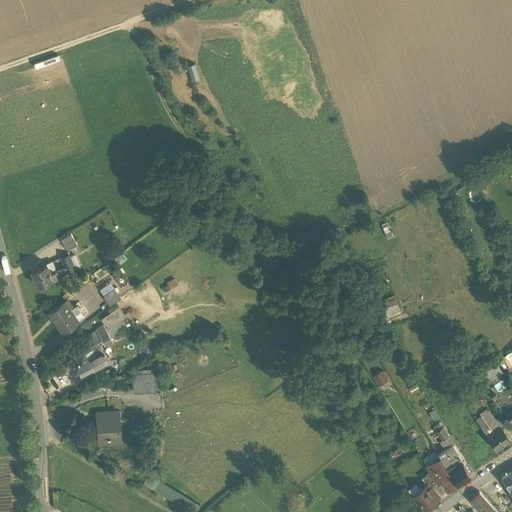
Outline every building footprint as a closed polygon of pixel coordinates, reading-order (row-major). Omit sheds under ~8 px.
[(71,234),(60,240),(67,251),(77,244),(71,234)] [(68,254),(61,257),(66,268),(67,273),(75,270),(68,254)] [(51,274),(46,263),(31,270),(37,286),(57,277),(55,273),(51,274)] [(66,268),(55,273),(57,277),(67,273),(66,268)] [(110,282),(99,290),(104,296),(114,288),(115,288),(110,282)] [(114,288),(104,296),(110,305),(120,297),(114,288)] [(67,300),(49,313),(62,332),(78,320),(70,309),(73,307),(72,307),(67,300)] [(84,316),(76,304),(72,307),(73,307),(70,309),(78,320),(84,316)] [(105,314),(110,324),(127,316),(122,306),(105,314)] [(122,319),(105,329),(111,339),(128,329),(122,319)] [(105,329),(103,326),(96,330),(102,340),(104,343),(111,339),(105,329)] [(96,330),(89,335),(94,343),(98,341),(98,342),(102,340),(96,330)] [(90,346),(83,350),(89,360),(104,352),(102,349),(94,353),(90,346)] [(89,360),(83,350),(67,358),(75,372),(85,366),(90,363),(89,360)] [(104,352),(89,360),(90,363),(85,366),(87,370),(92,367),(93,370),(109,361),(104,352)] [(500,369),(495,362),(488,367),(493,373),(500,369)] [(488,367),(480,372),(484,379),(493,373),(488,367)] [(159,368),(151,369),(151,370),(141,370),(141,375),(152,374),(153,389),(161,389),(159,368)] [(141,375),(133,376),(134,391),(153,389),(152,374),(141,375)] [(500,427),(489,409),(475,418),(487,435),(500,427)] [(120,411),(103,412),(104,420),(97,421),(99,442),(111,441),(110,436),(119,436),(117,420),(121,420),(120,411)] [(439,423),(433,426),(436,431),(442,428),(439,423)] [(500,427),(487,435),(496,449),(509,441),(500,427)] [(448,436),(442,428),(436,431),(443,439),(448,436)] [(443,439),(441,441),(446,448),(452,445),(455,443),(449,435),(448,436),(443,439)] [(462,462),(452,445),(446,448),(438,453),(440,457),(449,471),(462,462)] [(449,471),(440,457),(431,462),(442,480),(448,489),(456,484),(449,471)] [(442,480),(431,462),(426,466),(429,471),(429,470),(437,483),(442,480)] [(462,462),(449,471),(456,484),(457,484),(470,475),(462,462)] [(437,483),(429,470),(429,471),(421,478),(426,484),(431,489),(437,483)] [(511,474),(510,471),(501,477),(505,483),(511,493),(511,474)] [(149,474),(144,483),(154,490),(160,481),(149,474)] [(194,502),(160,481),(154,490),(189,510),(194,502)] [(511,498),(511,493),(505,483),(503,485),(506,490),(511,498)] [(431,489),(426,484),(413,496),(425,509),(439,497),(431,489)] [(413,496),(405,488),(401,492),(408,500),(413,496)] [(511,509),(511,498),(506,490),(498,495),(509,511),(511,509)] [(479,491),(471,498),(474,502),(482,511),(491,511),(494,510),(479,491)] [(194,511),(199,505),(194,502),(189,510),(191,511),(194,511)]
